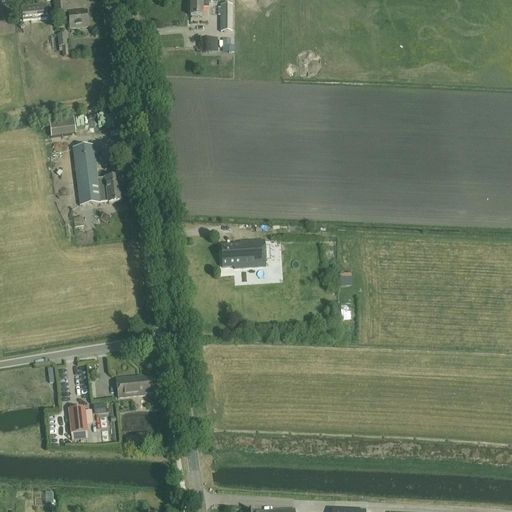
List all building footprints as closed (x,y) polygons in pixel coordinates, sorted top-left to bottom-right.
[(66,14),(65,0),(52,0),(55,15),(66,14)] [(202,0),(190,0),(190,17),(202,17),(202,9),(208,9),(208,0),(202,0)] [(218,8),(218,16),(220,16),(220,32),(232,32),(232,6),(220,6),(220,8),(218,8)] [(88,28),(86,11),(68,13),(70,30),(88,28)] [(68,57),(66,34),(57,34),(58,47),(62,47),(63,57),(68,57)] [(230,40),(222,40),(222,53),(229,53),(229,54),(234,54),(234,47),(230,47),(230,40)] [(73,121),(49,124),(51,140),(75,137),(73,121)] [(73,149),(75,168),(80,207),(101,204),(101,203),(108,202),(108,203),(122,202),(118,177),(98,180),(93,146),(73,149)] [(82,217),(73,219),(75,228),(84,227),(82,217)] [(240,245),(221,246),(222,268),(234,268),(234,269),(266,267),(264,242),(240,243),(240,245)] [(274,264),(274,275),(286,274),(286,263),(274,264)] [(138,377),(116,379),(118,399),(145,396),(145,395),(155,394),(153,378),(138,379),(138,377)] [(85,408),(68,410),(71,434),(87,432),(85,408)]
